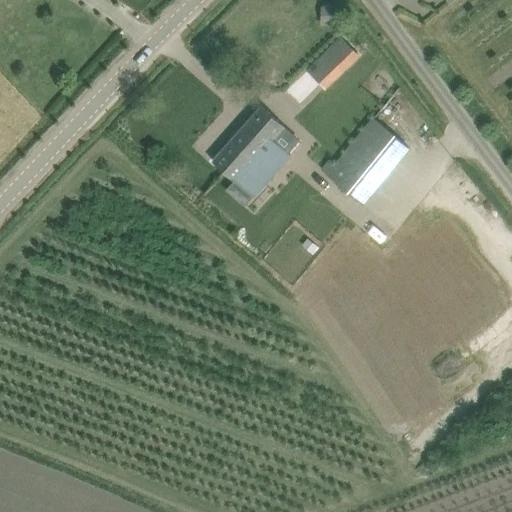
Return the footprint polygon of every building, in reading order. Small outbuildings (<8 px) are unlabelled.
[(333,25),(333,6),(320,5),(320,25),(333,25)] [(342,38),(307,71),(318,82),(324,87),(333,79),(359,55),(342,38)] [(213,161),(235,182),(253,197),(290,155),(273,139),(285,126),(262,106),(213,161)] [(363,204),(386,176),(350,147),(328,175),(363,204)] [(453,385),(469,372),(464,366),(445,354),(460,342),(463,338),(503,307),(505,303),(433,212),(369,262),(310,187),(306,190),(285,177),(264,194),(250,218),(280,257),(329,219),(297,271),(331,291),(315,317),(325,329),(330,333),(406,428),(414,433),(456,401),(449,391),(453,385)]
